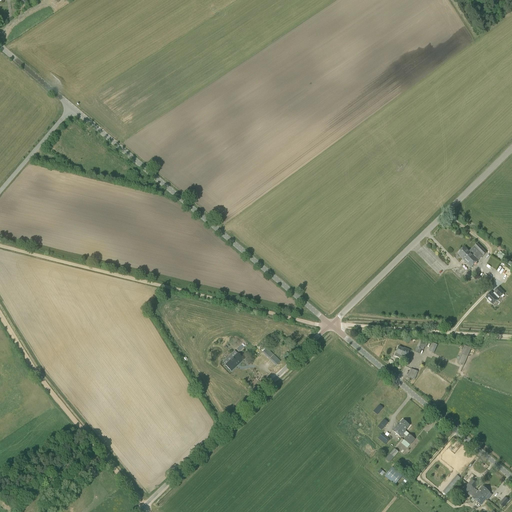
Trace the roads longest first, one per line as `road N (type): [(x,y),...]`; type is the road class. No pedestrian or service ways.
road 1 (track): [(330,324),(0,246)]
road 2 (unclassified): [(330,324),(71,107)]
road 3 (unclassified): [(138,511),(330,324)]
road 4 (unclassified): [(330,324),(511,148)]
road 5 (unclassified): [(511,477),(330,324)]
road 6 (track): [(330,324),(511,337)]
road 7 (track): [(0,314),(77,421)]
